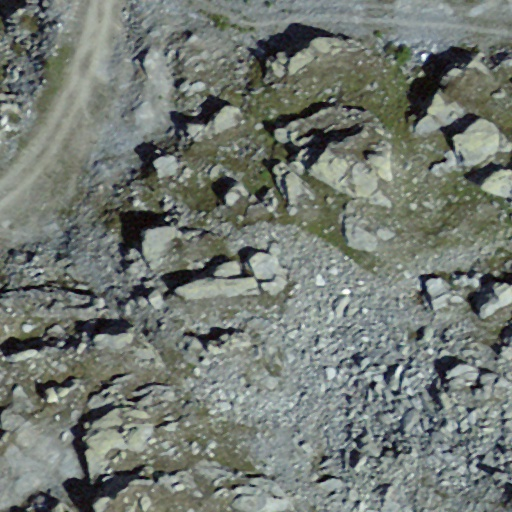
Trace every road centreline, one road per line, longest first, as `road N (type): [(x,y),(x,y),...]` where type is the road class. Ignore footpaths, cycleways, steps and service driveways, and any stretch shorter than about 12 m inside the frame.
road 1 (track): [(114,6),(333,35),(511,41)]
road 2 (track): [(114,6),(72,118),(0,213)]
